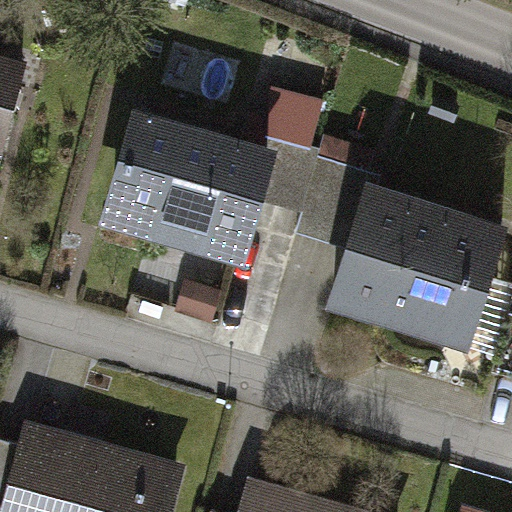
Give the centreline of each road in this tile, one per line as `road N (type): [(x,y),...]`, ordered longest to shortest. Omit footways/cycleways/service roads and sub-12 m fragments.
road 1 (residential): [(0,311),(511,456)]
road 2 (secondary): [(511,47),(397,0)]
